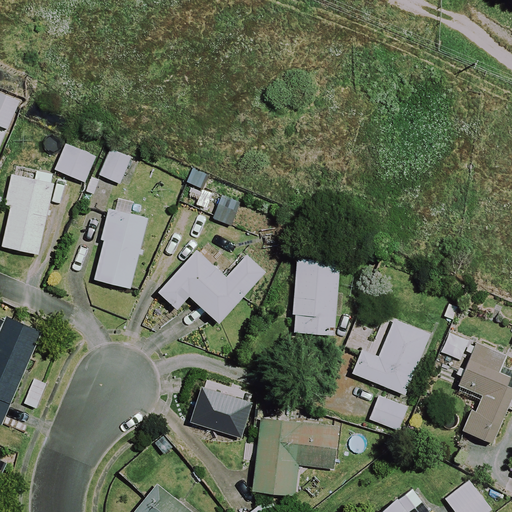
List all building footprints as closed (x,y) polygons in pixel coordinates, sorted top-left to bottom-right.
[(0,150),(21,104),(0,94),(0,150)] [(95,161),(64,152),(57,173),(88,182),(95,161)] [(34,170),(32,182),(10,178),(4,209),(9,210),(2,247),(39,254),(52,187),(49,186),(52,173),(34,170)] [(144,217),(107,211),(95,281),(132,288),(144,217)] [(232,271),(207,245),(157,294),(176,312),(191,297),(218,325),(268,276),(248,256),(232,271)] [(337,263),(294,260),(290,332),(333,334),(337,263)] [(0,426),(4,428),(11,412),(22,417),(25,410),(33,413),(46,385),(26,377),(46,332),(3,313),(0,311),(0,426)] [(429,334),(394,318),(388,333),(376,359),(361,352),(351,375),(401,398),(429,334)] [(509,355),(476,342),(458,387),(481,397),(466,435),(494,446),(509,408),(511,409),(511,368),(504,366),(509,355)] [(406,405),(375,395),(365,423),(396,434),(406,405)] [(301,407),(261,403),(252,490),(296,495),(299,469),(332,472),(337,425),(299,421),(301,407)] [(468,480),(443,500),(452,511),(489,511),(492,510),(468,480)] [(188,511),(158,486),(136,511),(188,511)] [(415,511),(406,497),(380,511),(415,511)] [(267,511),(261,503),(249,511),(267,511)]
